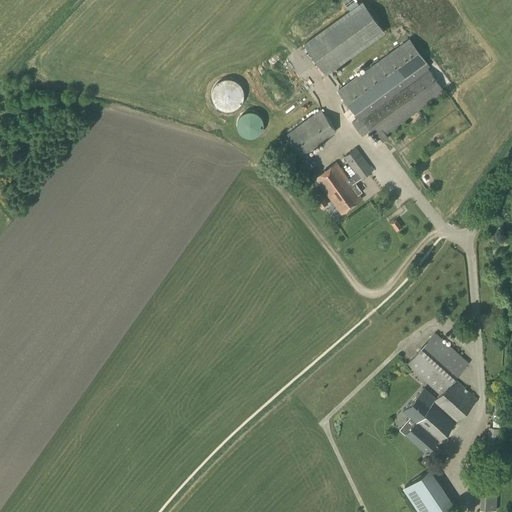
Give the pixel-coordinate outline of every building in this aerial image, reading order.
[(347,6),(349,9),(302,44),(325,74),(384,31),(361,1),(358,3),(356,0),(345,0),(343,1),(347,7),(347,6)] [(338,91),(345,101),(343,103),(347,108),(349,107),(357,118),(352,122),(362,136),(367,132),(374,142),(377,140),(380,144),(385,140),(382,136),(484,62),(447,12),(338,91)] [(218,107),(222,109),(227,110),(232,110),(237,108),(240,104),(243,100),(244,95),(243,90),(241,85),(237,82),(233,79),(228,79),(223,79),(219,81),(215,85),(213,89),(212,94),(212,99),(215,103),(218,107)] [(310,151),(336,132),(321,109),(286,134),(300,155),(309,149),(310,151)] [(249,138),(252,138),(254,137),(256,136),(258,135),(260,133),(261,131),(262,129),(263,127),(263,125),(263,122),(262,120),(261,118),(260,116),(258,114),(256,113),(254,112),(252,111),(249,111),(247,112),(245,112),(242,114),(241,115),(239,117),(238,119),(237,121),(237,124),(237,126),(237,128),(238,131),(239,133),(241,134),(243,136),(245,137),(247,138),(249,138)] [(355,183),(373,171),(356,147),(343,157),(355,174),(348,179),(336,162),(315,178),(341,214),(363,199),(359,194),(362,192),(355,183)] [(325,192),(318,197),(325,209),(332,205),(325,192)] [(401,232),(406,228),(400,219),(394,223),(401,232)] [(477,399),(454,379),(469,363),(435,332),(406,365),(440,394),(435,399),(424,388),(403,411),(416,423),(405,435),(427,454),(477,399)] [(499,458),(502,429),(488,427),(486,457),(499,458)] [(402,487),(419,511),(448,511),(456,507),(430,469),(402,487)]
